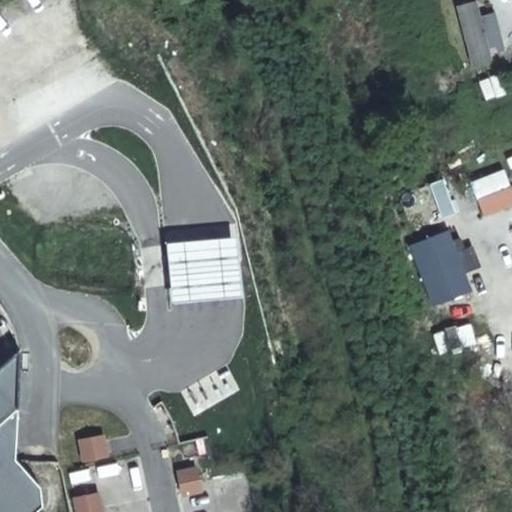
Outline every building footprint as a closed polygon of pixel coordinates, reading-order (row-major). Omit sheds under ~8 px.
[(490,11),(479,14),(474,0),(469,0),(451,6),(468,62),(502,51),(490,11)] [(497,68),(511,63),(511,48),(493,55),(497,68)] [(495,74),(475,81),(483,101),(503,93),(495,74)] [(468,179),(479,214),(511,204),(511,192),(504,168),(468,179)] [(439,222),(462,213),(453,193),(431,203),(439,222)] [(405,250),(422,299),(466,283),(449,235),(405,250)] [(229,240),(162,246),(169,306),(235,299),(229,240)] [(435,353),(474,345),(469,322),(430,331),(435,353)] [(25,345),(0,366),(0,511),(34,511),(47,501),(44,482),(20,453),(25,345)] [(101,440),(79,445),(83,465),(106,460),(101,440)] [(194,472),(175,475),(180,498),(199,495),(194,472)] [(86,501),(88,511),(100,511),(98,499),(86,501)] [(88,511),(86,501),(75,504),(76,511),(88,511)]
